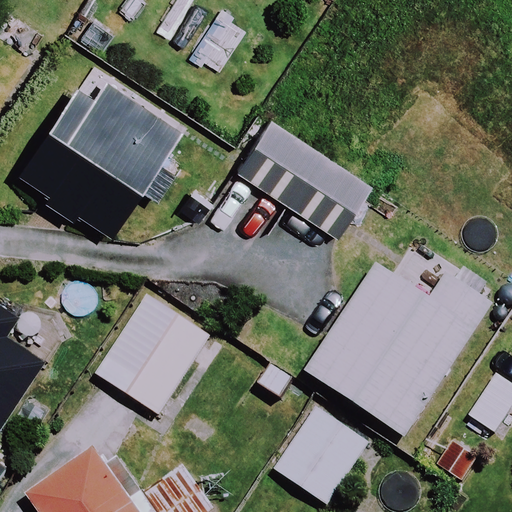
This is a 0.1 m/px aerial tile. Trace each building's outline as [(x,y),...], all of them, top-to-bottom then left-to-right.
[(202,0),(151,0),(135,21),(173,52),(210,6),(202,0)] [(90,71),(17,176),(46,196),(39,206),(70,228),(76,218),(106,239),(180,133),(90,71)] [(372,185),(271,118),(237,170),(338,236),(372,185)] [(427,303),(378,270),(307,377),(404,442),(492,310),(443,278),(427,303)] [(207,339),(145,299),(95,377),(158,417),(207,339)] [(24,331),(0,316),(0,438),(43,371),(11,351),(24,331)] [(511,403),(511,384),(496,375),(468,421),(492,436),(511,403)] [(369,446),(315,411),(274,473),(327,509),(369,446)] [(214,511),(183,468),(134,504),(130,506),(92,453),(28,499),(37,511),(214,511)]
